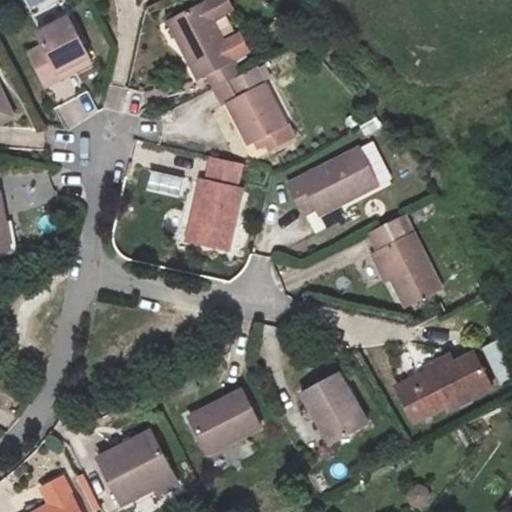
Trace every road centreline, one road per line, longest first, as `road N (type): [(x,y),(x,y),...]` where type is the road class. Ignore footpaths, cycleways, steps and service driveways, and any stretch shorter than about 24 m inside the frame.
road 1 (residential): [(286,313),(77,270)]
road 2 (residential): [(0,454),(54,388),(77,270)]
road 3 (residential): [(77,270),(103,139)]
